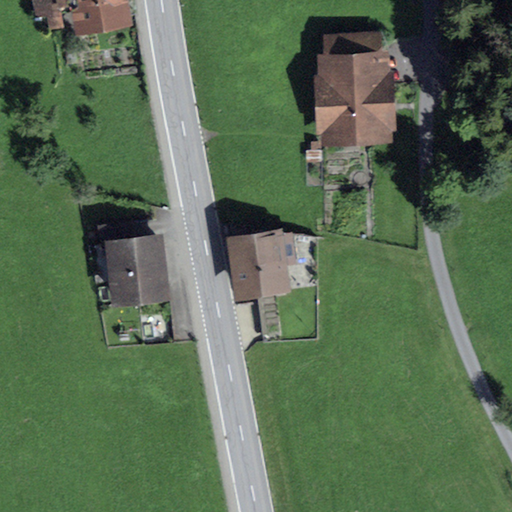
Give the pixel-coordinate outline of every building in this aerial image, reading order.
[(53,0),(29,0),(32,12),(55,7),(53,0)] [(61,0),(68,33),(127,20),(123,0),(61,0)] [(383,42),(311,48),(319,143),(391,137),(383,42)] [(280,222),(222,232),(232,294),(291,284),(280,222)] [(161,224),(105,233),(116,300),(172,292),(161,224)] [(276,307),(258,308),(261,336),(278,334),(276,307)]
